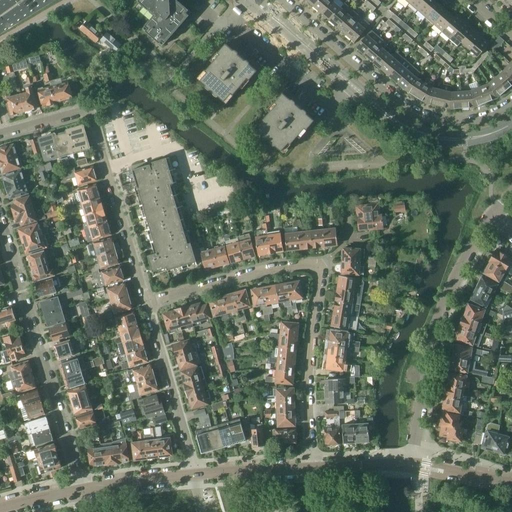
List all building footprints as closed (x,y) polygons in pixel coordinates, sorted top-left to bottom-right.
[(177,0),(136,0),(154,15),(142,29),(151,36),(148,39),(151,42),(154,39),(162,46),(192,13),(177,0)] [(319,0),(314,7),(322,13),(333,1),(333,0),(319,0)] [(426,0),(411,0),(409,3),(418,10),(426,0)] [(426,17),(438,3),(434,0),(426,0),(418,10),(426,17)] [(341,8),(333,1),(322,13),(330,21),(341,8)] [(341,8),(330,21),(338,28),(353,10),(345,3),(341,8)] [(438,3),(426,17),(434,24),(446,10),(438,3)] [(361,18),(353,10),(338,28),(346,35),(361,18)] [(446,10),(434,24),(442,32),(445,28),(454,17),(446,10)] [(449,39),(465,21),(457,14),(454,17),(445,28),(442,32),(449,39)] [(394,20),(403,28),(406,24),(402,20),(401,20),(397,17),(394,20)] [(355,42),(369,25),(361,18),(346,35),(355,42)] [(87,21),(80,29),(97,43),(99,40),(100,39),(115,52),(117,51),(122,45),(121,44),(107,32),(104,36),(103,35),(87,21)] [(458,46),(461,42),(473,28),(465,21),(449,39),(458,46)] [(401,30),(392,22),(389,26),(393,29),(397,34),(401,30)] [(414,31),(410,28),(410,27),(406,24),(403,28),(411,34),(414,31)] [(481,35),(473,28),(461,42),(469,49),(481,35)] [(379,37),(371,30),(356,47),(364,54),(379,37)] [(481,35),(469,49),(478,57),(490,43),(481,35)] [(499,36),(497,39),(491,46),(496,50),(504,41),(499,36)] [(364,54),(373,62),(384,49),(388,45),(379,37),(364,54)] [(175,42),(166,53),(177,63),(186,52),(175,42)] [(257,71),(239,56),(226,44),(218,53),(220,54),(205,71),(207,72),(200,80),(224,101),(231,93),(233,95),(247,78),(249,80),(257,71)] [(384,49),(373,62),(381,69),(392,56),(384,49)] [(381,69),(389,76),(400,63),(404,59),(396,52),(392,56),(381,69)] [(404,59),(400,63),(389,76),(397,83),(412,66),(404,59)] [(511,64),(510,63),(503,71),(511,78),(511,64)] [(13,65),(6,67),(7,74),(14,72),(13,65)] [(48,66),(43,67),(45,75),(47,74),(49,81),(53,80),(51,73),(50,73),(48,66)] [(397,83),(405,90),(416,77),(420,73),(412,66),(397,83)] [(503,72),(495,78),(506,90),(511,85),(511,78),(503,71),(503,72)] [(416,77),(405,90),(416,97),(425,83),(416,78),(416,77)] [(428,77),(425,83),(416,97),(426,103),(433,88),(435,82),(428,77)] [(506,90),(495,78),(488,84),(497,98),(506,90)] [(69,82),(51,87),(56,102),(73,98),(72,96),(73,94),(72,92),(71,91),(69,82)] [(497,98),(488,84),(479,87),(485,103),(497,98)] [(27,92),(20,95),(24,112),(26,111),(27,112),(31,111),(31,110),(32,110),(38,108),(33,91),(32,86),(26,88),(27,92)] [(43,87),(38,89),(38,90),(43,106),(47,105),(47,106),(49,105),(50,106),(53,105),(54,104),(56,104),(56,102),(51,87),(44,89),(43,87)] [(474,107),(485,103),(479,87),(470,91),(472,96),(474,107)] [(438,106),(442,90),(433,88),(426,103),(438,106)] [(438,106),(450,109),(451,92),(442,90),(438,106)] [(470,91),(461,92),(462,108),(474,107),(472,96),(470,91)] [(462,108),(461,92),(451,92),(450,109),(462,108)] [(10,93),(6,94),(7,98),(11,116),(17,114),(18,113),(19,114),(23,113),(23,112),(24,112),(20,95),(11,97),(10,93)] [(314,121),(296,105),(283,93),(275,102),(277,104),(263,120),(264,122),(257,130),(281,151),(288,143),(290,144),(304,128),(306,130),(314,121)] [(68,131),(69,134),(74,151),(88,147),(82,127),(68,131)] [(74,151),(69,134),(55,138),(60,155),(74,151)] [(40,139),(46,160),(60,155),(55,138),(54,135),(40,139)] [(32,147),(33,151),(39,150),(36,139),(30,140),(32,147)] [(17,156),(14,144),(0,148),(0,159),(8,158),(8,159),(17,156)] [(0,166),(2,174),(21,169),(17,156),(8,159),(8,158),(0,159),(0,166)] [(68,157),(60,159),(62,167),(70,165),(68,157)] [(147,165),(132,170),(139,192),(136,193),(154,253),(148,255),(153,272),(159,270),(160,273),(174,269),(174,271),(183,269),(182,266),(188,264),(188,267),(197,264),(173,183),(177,182),(169,157),(152,162),(153,163),(147,165)] [(77,161),(78,167),(88,164),(86,158),(77,161)] [(43,164),(45,171),(46,171),(46,172),(53,170),(51,162),(43,164)] [(76,172),(75,168),(64,171),(66,180),(76,177),(79,185),(97,180),(93,167),(76,172)] [(4,182),(5,187),(25,182),(21,170),(5,175),(6,179),(4,179),(5,181),(4,182)] [(10,194),(12,198),(28,193),(25,182),(5,187),(7,193),(8,193),(9,194),(10,194)] [(53,195),(59,193),(56,182),(50,184),(53,195)] [(77,204),(82,203),(100,197),(96,185),(73,192),(77,204)] [(64,201),(62,195),(56,197),(58,203),(64,201)] [(14,213),(14,214),(33,208),(29,197),(15,201),(16,205),(12,206),(12,208),(12,209),(13,212),(14,213)] [(103,209),(100,197),(82,203),(85,215),(103,209)] [(369,231),(384,229),(382,214),(380,214),(379,203),(355,206),(359,231),(369,230),(369,231)] [(238,206),(230,208),(231,215),(240,213),(238,206)] [(14,217),(15,219),(16,220),(17,222),(21,221),(22,225),(36,220),(33,208),(14,214),(15,216),(14,217)] [(85,215),(89,227),(107,222),(103,209),(85,215)] [(66,213),(59,215),(60,220),(61,222),(68,220),(66,213)] [(298,231),(297,227),(297,220),(295,220),(293,222),(293,227),(285,228),(285,233),(287,250),(300,248),(298,231)] [(23,241),(49,233),(47,228),(45,229),(43,222),(19,230),(23,241)] [(89,227),(93,240),(111,234),(107,222),(89,227)] [(336,227),(324,229),(325,246),(338,244),(336,227)] [(313,247),(325,246),(324,229),(311,230),(313,247)] [(300,248),(313,247),(311,230),(298,231),(300,248)] [(223,236),(226,246),(231,263),(243,259),(237,237),(237,238),(230,240),(229,235),(228,235),(227,233),(225,233),(225,231),(222,231),(223,236)] [(272,253),(268,232),(263,233),(264,236),(255,237),(258,255),(272,253)] [(268,232),(272,253),(284,251),(281,233),(273,234),(272,232),(268,232)] [(44,247),(44,246),(48,245),(46,239),(50,238),(49,233),(23,241),(26,253),(44,247)] [(256,256),(251,239),(250,234),(237,237),(243,259),(256,256)] [(213,249),(217,266),(230,263),(225,246),(226,246),(223,236),(218,237),(221,247),(213,249)] [(78,237),(68,240),(70,248),(80,244),(78,237)] [(96,248),(98,256),(116,251),(112,237),(87,245),(88,251),(96,248)] [(217,266),(213,249),(205,251),(202,242),(198,243),(205,269),(217,266)] [(343,248),(343,261),(359,262),(360,258),(364,258),(365,249),(343,248)] [(27,256),(31,269),(48,264),(48,263),(50,263),(52,260),(49,252),(47,251),(44,251),(27,256)] [(98,256),(100,263),(96,264),(96,265),(90,267),(92,273),(99,271),(99,269),(102,268),(119,263),(116,251),(98,256)] [(489,261),(490,262),(505,270),(509,264),(511,265),(511,259),(495,251),(489,261)] [(80,261),(78,255),(71,257),(73,263),(80,261)] [(364,266),(359,266),(359,262),(343,261),(342,274),(363,275),(364,266)] [(505,270),(490,262),(484,273),(499,281),(505,270)] [(48,264),(31,269),(35,281),(52,276),(57,274),(56,269),(50,270),(48,264)] [(75,265),(67,268),(69,274),(76,271),(75,265)] [(102,272),(100,273),(99,271),(92,273),(94,279),(97,278),(100,287),(106,285),(124,280),(120,266),(102,272)] [(340,275),(338,288),(362,292),(364,282),(362,279),(340,275)] [(56,292),(55,288),(58,287),(57,286),(60,286),(57,277),(36,283),(40,297),(56,292)] [(476,288),(492,296),(497,284),(482,277),(476,288)] [(292,283),(288,283),(291,299),(302,297),(301,287),(303,287),(304,286),(303,282),(301,281),(298,281),(298,280),(292,281),(292,283)] [(503,281),(501,284),(507,288),(511,290),(511,285),(509,284),(503,281)] [(107,288),(111,301),(129,296),(125,283),(107,288)] [(277,285),(276,286),(279,301),(284,300),(285,306),(287,306),(287,307),(288,313),(293,312),(293,309),(291,303),(291,299),(288,283),(283,284),(283,283),(276,284),(277,285)] [(269,287),(264,288),(267,303),(279,301),(276,286),(275,286),(275,284),(269,286),(269,287)] [(106,294),(104,287),(97,289),(98,296),(106,294)] [(253,290),(252,290),(255,306),(267,303),(264,288),(260,289),(259,287),(253,289),(253,290)] [(360,305),(362,292),(338,288),(336,301),(360,305)] [(486,307),(492,296),(476,288),(471,299),(486,307)] [(245,290),(233,294),(241,321),(242,323),(247,322),(243,308),(250,306),(245,290)] [(236,323),(241,321),(233,294),(222,297),(228,319),(229,319),(228,318),(234,316),(236,323)] [(45,314),(61,309),(59,302),(63,301),(61,296),(41,302),(45,314)] [(111,301),(114,314),(133,308),(129,296),(111,301)] [(223,320),(228,319),(222,297),(210,300),(214,316),(221,314),(223,320)] [(82,317),(90,315),(86,301),(79,304),(82,317)] [(358,318),(360,305),(336,301),(334,314),(358,318)] [(188,306),(192,323),(193,326),(201,324),(201,321),(211,318),(208,309),(203,310),(202,304),(190,307),(189,306),(188,306)] [(480,322),(484,312),(493,316),(495,312),(489,310),(485,308),(484,310),(468,304),(464,317),(480,322)] [(502,315),(502,322),(511,319),(511,314),(511,308),(511,309),(506,304),(503,308),(503,310),(502,315)] [(189,324),(192,323),(188,306),(175,310),(176,311),(179,320),(182,330),(190,328),(189,324)] [(0,323),(0,324),(7,322),(10,332),(17,330),(13,320),(15,319),(15,318),(16,317),(15,314),(13,313),(11,307),(3,309),(3,307),(0,308),(0,323)] [(269,314),(268,307),(263,308),(264,314),(261,315),(263,323),(270,321),(269,314)] [(65,321),(61,309),(45,314),(49,326),(65,321)] [(110,310),(103,312),(105,319),(112,317),(110,310)] [(169,333),(182,330),(179,320),(176,311),(164,314),(169,333)] [(119,330),(137,324),(134,312),(115,317),(119,330)] [(356,330),(358,318),(334,314),(332,326),(356,330)] [(82,317),(86,330),(94,328),(90,315),(82,317),(83,317),(82,317)] [(460,326),(477,332),(476,333),(486,337),(488,332),(478,329),(480,322),(464,317),(460,326)] [(282,322),(281,334),(297,336),(297,331),(299,331),(299,325),(298,325),(298,324),(282,322)] [(49,328),(53,341),(70,336),(66,323),(49,328)] [(121,335),(123,342),(141,337),(137,324),(119,330),(116,331),(117,336),(121,335)] [(477,332),(460,326),(456,339),(472,345),(482,348),(481,348),(486,350),(487,345),(483,344),(474,340),(476,333),(477,332)] [(86,340),(96,337),(94,328),(86,330),(86,331),(83,332),(86,340)] [(330,333),(329,339),(330,339),(330,344),(359,347),(360,343),(353,342),(354,334),(331,331),(331,333),(330,333)] [(17,333),(4,337),(7,349),(23,345),(20,337),(18,337),(17,333)] [(245,333),(233,337),(234,340),(235,342),(246,338),(245,333)] [(270,338),(280,339),(280,346),(296,348),(296,347),(297,347),(298,341),(296,340),(297,336),(281,334),(277,334),(270,333),(270,338)] [(123,342),(126,354),(144,349),(141,337),(123,342)] [(59,359),(61,359),(74,355),(75,355),(80,353),(77,343),(76,344),(74,339),(54,345),(59,359)] [(177,357),(178,357),(197,352),(195,343),(191,344),(189,340),(173,345),(177,357)] [(328,348),(327,354),(329,354),(328,356),(345,358),(350,358),(350,351),(359,352),(359,347),(330,344),(329,348),(328,348)] [(453,352),(453,354),(453,356),(453,357),(470,360),(474,361),(475,353),(475,349),(472,348),(455,344),(454,350),(453,352)] [(7,349),(1,351),(4,363),(25,357),(23,353),(25,353),(23,345),(7,349)] [(269,353),(268,357),(295,360),(295,355),(296,355),(297,348),(296,348),(280,346),(280,347),(273,346),(273,353),(269,353)] [(148,362),(144,349),(126,354),(129,362),(121,364),(123,369),(148,362)] [(233,349),(223,350),(226,360),(232,359),(234,359),(233,349)] [(200,363),(197,352),(178,357),(181,369),(200,363)] [(100,365),(104,364),(104,363),(101,354),(92,356),(93,360),(84,363),(82,357),(76,359),(75,355),(74,355),(61,359),(62,363),(60,363),(64,376),(86,369),(100,365)] [(327,360),(326,366),(327,366),(327,368),(351,371),(351,377),(354,377),(360,377),(360,366),(344,364),(345,358),(328,356),(328,360),(327,360)] [(268,357),(268,362),(278,363),(277,370),(293,371),(294,371),(295,371),(295,364),(294,364),(295,360),(268,357)] [(452,363),(451,369),(483,375),(487,376),(488,372),(474,369),(476,361),(474,361),(470,360),(453,357),(453,358),(452,359),(451,362),(452,363)] [(108,369),(115,367),(112,359),(106,361),(108,369)] [(235,371),(232,359),(226,360),(230,373),(235,371)] [(10,373),(12,380),(32,374),(28,363),(12,368),(13,372),(10,373)] [(132,384),(133,384),(133,383),(155,376),(151,364),(133,370),(134,374),(129,375),(132,384)] [(185,384),(205,378),(201,366),(182,372),(185,384)] [(86,383),(84,379),(89,377),(86,369),(64,376),(68,389),(86,383)] [(266,377),(266,381),(292,384),(293,379),(294,379),(295,372),(293,372),(293,371),(277,370),(277,378),(266,377)] [(114,373),(107,375),(109,382),(116,380),(114,373)] [(448,380),(447,382),(448,384),(448,385),(447,385),(464,388),(467,376),(450,373),(449,379),(448,380)] [(14,387),(17,386),(19,392),(35,387),(32,374),(12,380),(14,387)] [(493,384),(495,378),(487,376),(483,375),(481,382),(493,384)] [(142,397),(141,394),(158,389),(155,376),(133,383),(133,384),(135,392),(127,394),(129,400),(142,397)] [(326,385),(324,385),(325,392),(343,391),(346,391),(346,385),(346,383),(348,383),(355,383),(354,377),(351,377),(341,377),(342,379),(326,379),(326,385)] [(188,397),(189,396),(208,390),(205,378),(185,384),(184,384),(188,397)] [(68,391),(72,402),(89,397),(85,385),(68,391)] [(445,391),(444,397),(445,397),(462,400),(472,402),(472,397),(463,395),(464,388),(447,385),(448,385),(447,385),(446,386),(445,387),(445,390),(445,391)] [(236,398),(237,400),(241,399),(243,399),(241,388),(234,389),(236,398)] [(274,396),(268,396),(268,402),(277,402),(277,401),(294,401),(294,388),(274,389),(274,396)] [(21,408),(42,402),(38,389),(18,395),(19,400),(17,401),(20,408),(21,408)] [(192,408),(208,403),(207,399),(211,398),(208,390),(189,396),(192,408)] [(343,391),(325,392),(325,398),(327,398),(327,404),(343,403),(343,391)] [(165,412),(162,401),(161,400),(159,401),(157,394),(143,398),(145,405),(143,406),(144,407),(142,411),(144,414),(146,416),(147,418),(165,412)] [(89,397),(72,402),(76,414),(92,409),(89,397)] [(444,403),(443,409),(460,412),(462,400),(445,397),(445,398),(444,399),(444,402),(444,403)] [(277,408),(275,408),(276,414),(295,413),(294,401),(277,401),(277,402),(277,408)] [(45,414),(42,402),(21,408),(24,420),(45,414)] [(205,409),(194,412),(195,418),(199,417),(201,425),(205,423),(203,416),(206,415),(205,409)] [(134,410),(120,415),(123,425),(137,420),(134,410)] [(325,417),(334,417),(335,427),(325,428),(326,443),(341,443),(340,430),(339,411),(325,412),(325,417)] [(76,417),(80,429),(100,423),(101,424),(108,422),(111,421),(109,417),(100,419),(100,418),(95,420),(93,412),(76,417)] [(295,413),(276,414),(276,419),(278,419),(278,426),(295,425),(295,413)] [(440,419),(439,422),(440,423),(440,425),(442,426),(443,425),(457,428),(457,427),(459,416),(444,413),(444,417),(442,417),(441,419),(440,419)] [(167,420),(166,414),(154,418),(154,424),(167,420)] [(206,415),(203,416),(205,423),(207,428),(213,450),(224,447),(217,425),(211,426),(210,422),(211,422),(208,414),(206,415)] [(24,423),(28,434),(50,428),(46,416),(24,423)] [(368,424),(355,424),(356,442),(362,442),(363,443),(367,443),(368,442),(369,441),(369,435),(374,435),(373,417),(367,418),(368,424)] [(240,418),(228,421),(235,444),(246,440),(240,418)] [(228,421),(217,425),(224,447),(235,444),(228,421)] [(108,422),(101,424),(103,431),(109,429),(109,428),(108,424),(108,422)] [(487,425),(486,431),(481,447),(494,451),(498,434),(499,434),(501,426),(491,423),(487,425)] [(255,429),(251,429),(251,430),(252,446),(258,445),(259,447),(262,446),(264,445),(265,445),(265,440),(264,430),(263,424),(255,424),(255,429)] [(355,424),(342,425),(342,430),(343,430),(343,443),(356,442),(355,424)] [(10,442),(15,441),(16,441),(14,436),(11,425),(9,426),(5,427),(9,438),(8,438),(9,443),(10,442)] [(441,428),(440,431),(441,432),(441,435),(449,436),(448,438),(461,440),(465,441),(467,429),(457,427),(457,428),(443,425),(442,426),(442,428),(441,428)] [(151,434),(144,435),(147,458),(159,457),(157,439),(155,427),(150,428),(151,434)] [(160,427),(155,427),(157,439),(159,457),(172,455),(170,437),(162,438),(160,427)] [(53,440),(50,428),(28,434),(31,447),(53,440)] [(202,429),(195,431),(202,453),(213,450),(207,428),(202,429)] [(283,429),(264,430),(265,440),(270,439),(270,435),(276,435),(277,447),(286,446),(286,443),(296,443),(296,440),(297,439),(297,436),(296,435),(295,429),(283,430),(283,429)] [(139,441),(132,443),(134,460),(147,458),(144,435),(143,431),(138,431),(139,441)] [(482,432),(475,431),(473,443),(480,444),(482,432)] [(499,434),(498,434),(494,451),(506,454),(511,438),(499,434)] [(87,436),(82,437),(85,447),(88,449),(91,466),(97,465),(98,466),(103,466),(103,464),(104,464),(101,447),(94,448),(93,443),(89,444),(87,436)] [(126,439),(113,442),(113,443),(116,463),(121,462),(122,462),(122,463),(128,462),(127,461),(129,461),(126,444),(126,439)] [(12,449),(13,454),(19,452),(15,441),(10,442),(12,449)] [(113,442),(101,444),(102,447),(101,447),(104,464),(104,465),(110,464),(111,465),(114,464),(115,463),(116,463),(113,443),(113,442)] [(34,463),(57,456),(56,451),(57,451),(54,443),(30,451),(34,463)] [(57,456),(34,463),(29,464),(31,469),(35,467),(38,475),(61,467),(59,460),(57,456)] [(20,476),(18,468),(17,465),(10,467),(11,471),(14,482),(21,480),(20,476)]
